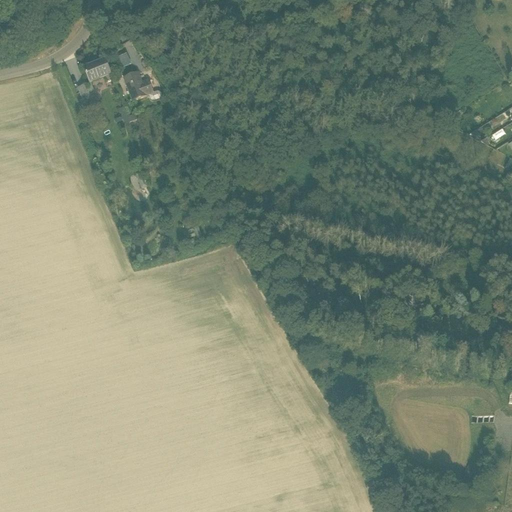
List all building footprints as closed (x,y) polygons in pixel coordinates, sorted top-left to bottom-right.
[(134,11),(134,20),(146,19),(146,11),(134,11)] [(111,76),(105,61),(84,70),(90,84),(90,85),(91,84),(105,79),(107,84),(108,83),(113,80),(111,76)] [(139,74),(123,80),(132,102),(149,96),(151,100),(152,101),(155,102),(160,100),(162,98),(162,96),(161,94),(160,93),(158,92),(154,94),(150,82),(143,84),(139,74)] [(95,96),(91,84),(90,85),(79,89),(80,94),(83,101),(95,96)] [(131,114),(128,107),(123,109),(125,116),(131,114)] [(148,188),(146,181),(139,184),(142,191),(148,188)]
